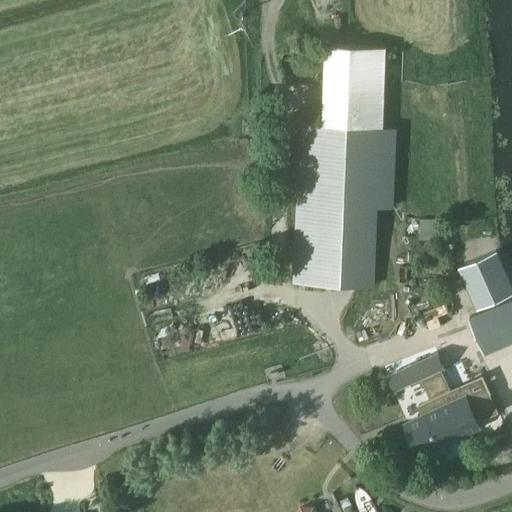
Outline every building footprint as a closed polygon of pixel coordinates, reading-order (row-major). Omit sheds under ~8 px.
[(292,282),(372,285),(376,205),(391,206),(394,126),(383,126),(385,46),(323,43),(320,123),(299,122),(292,282)] [(511,285),(496,249),(464,263),(473,283),(468,285),(477,307),(511,291),(511,285)] [(511,337),(511,295),(467,315),(483,350),(511,337)] [(412,370),(408,371),(416,388),(453,372),(445,355),(412,370)] [(423,414),(404,422),(414,444),(418,451),(436,443),(452,436),(453,438),(465,433),(464,430),(478,424),(476,420),(497,410),(486,385),(477,389),(465,395),(460,384),(459,385),(418,403),(423,414)] [(107,511),(99,488),(79,495),(85,511),(107,511)]
